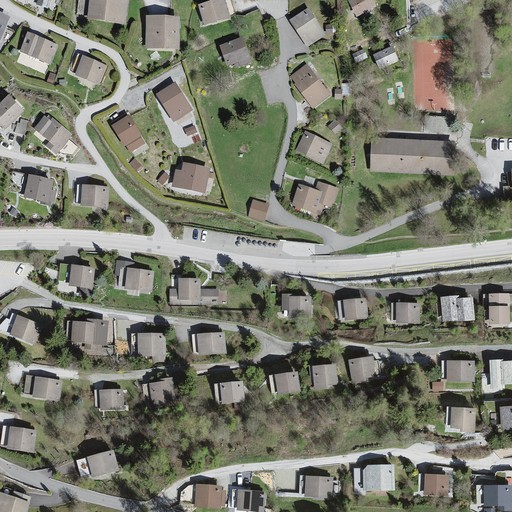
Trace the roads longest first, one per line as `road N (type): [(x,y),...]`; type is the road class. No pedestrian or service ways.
road 1 (residential): [(143,507),(185,480),(392,452),(485,467),(511,462)]
road 2 (residential): [(2,0),(115,57),(125,86),(80,130),(111,181),(158,223),(162,246)]
road 3 (residential): [(0,281),(72,308),(247,331),(265,343)]
road 4 (residential): [(265,343),(255,361),(230,367),(96,378),(16,371)]
road 5 (residential): [(301,265),(309,252),(347,246),(498,186),(500,164),(486,154)]
road 6 (residential): [(272,263),(275,278),(371,296),(511,287)]
road 7 (residential): [(265,343),(401,355),(511,350)]
road 8 (tertiary): [(301,265),(511,247)]
road 9 (tertiary): [(0,239),(162,246)]
road 10 (residential): [(143,507),(0,464)]
